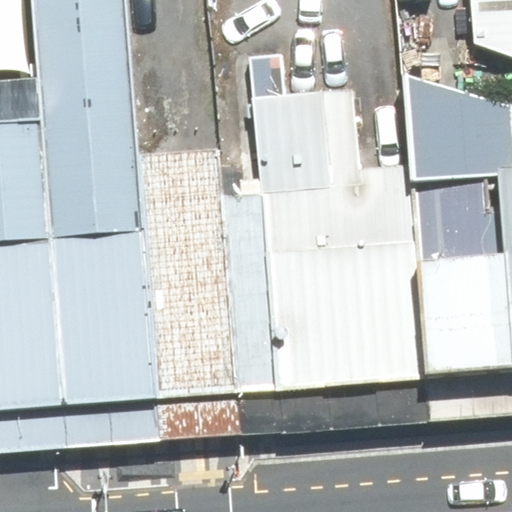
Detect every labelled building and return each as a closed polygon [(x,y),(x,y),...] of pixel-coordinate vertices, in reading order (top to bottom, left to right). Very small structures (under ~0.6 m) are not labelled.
[(33,0),(43,122),(70,402),(159,394),(144,151),(132,0),(33,0)] [(511,0),(469,0),(473,50),(511,65),(511,0)] [(402,173),(419,380),(511,372),(497,167),(511,164),(511,101),(395,64),(402,173)] [(0,125),(0,407),(70,402),(43,122),(0,125)] [(144,151),(159,394),(244,388),(226,188),(223,147),(144,151)] [(511,164),(497,167),(511,372),(511,371),(511,164)] [(226,188),(244,388),(419,380),(402,173),(226,188)]
